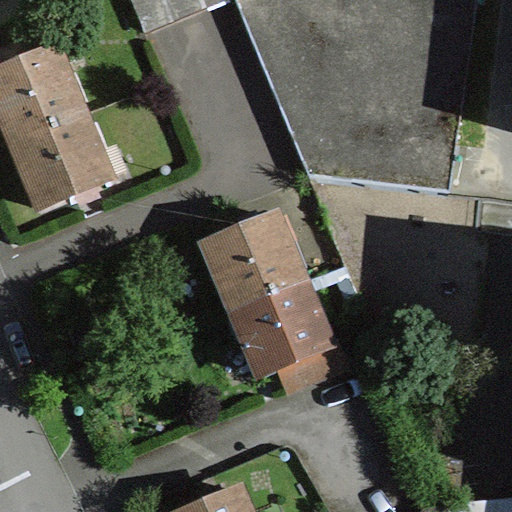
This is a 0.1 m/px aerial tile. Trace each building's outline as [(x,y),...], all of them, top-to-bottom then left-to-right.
[(166,0),(130,0),(140,22),(171,10),(166,0)] [(195,0),(166,0),(171,10),(195,0)] [(234,0),(304,170),(327,173),(331,170),(442,184),(470,0),(234,0)] [(0,66),(0,114),(10,138),(77,110),(52,48),(0,66)] [(77,110),(10,138),(36,203),(104,175),(77,110)] [(202,241),(229,308),(301,279),(274,212),(202,241)] [(511,262),(494,261),(487,355),(511,357),(511,262)] [(301,279),(229,308),(255,374),(279,364),(290,387),(343,366),(333,341),(327,343),(301,279)] [(175,511),(239,511),(231,491),(175,511)] [(511,511),(511,494),(439,500),(440,502),(443,511),(511,511)] [(443,511),(440,502),(422,511),(443,511)]
